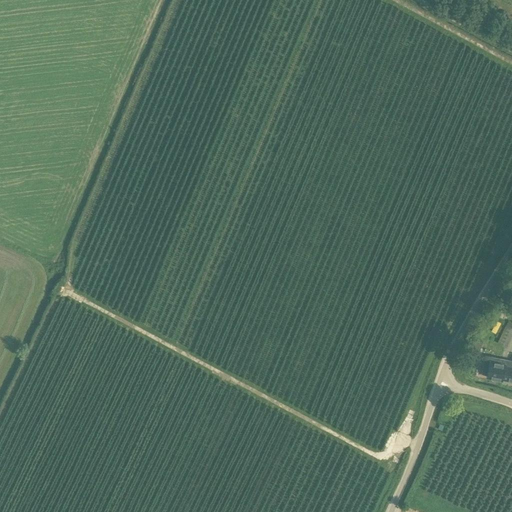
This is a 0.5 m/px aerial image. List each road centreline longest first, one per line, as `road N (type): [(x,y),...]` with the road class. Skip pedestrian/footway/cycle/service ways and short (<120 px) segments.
road 1 (track): [(62,291),(374,453),(401,440),(417,446)]
road 2 (unclassified): [(439,382),(511,249)]
road 3 (unclassified): [(390,511),(439,382)]
